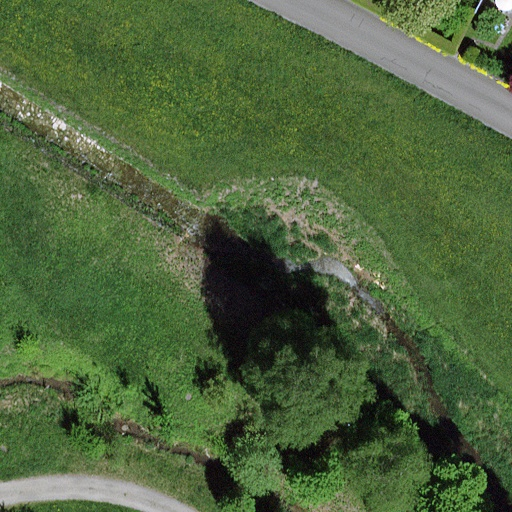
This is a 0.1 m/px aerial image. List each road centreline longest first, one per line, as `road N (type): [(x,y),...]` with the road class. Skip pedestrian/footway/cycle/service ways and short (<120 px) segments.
road 1 (residential): [(511,113),(277,0)]
road 2 (track): [(175,511),(99,486),(0,503)]
